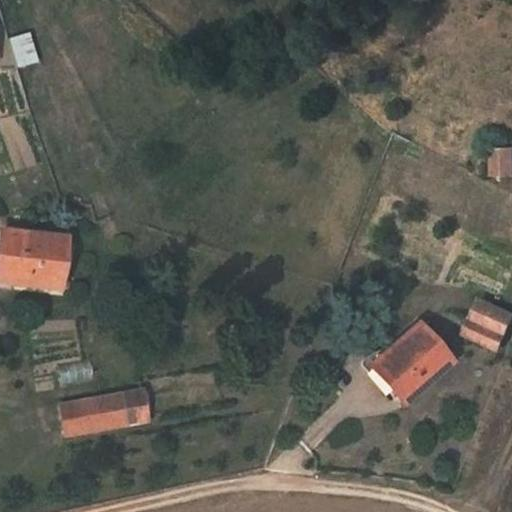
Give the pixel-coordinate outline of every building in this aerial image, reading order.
[(98,187),(103,215),(122,211),(114,182),(98,187)] [(103,215),(109,247),(130,244),(122,211),(103,215)] [(60,233),(0,225),(0,275),(53,286),(60,233)] [(466,335),(501,346),(511,312),(477,301),(466,335)] [(456,360),(417,320),(371,357),(410,401),(456,360)] [(149,388),(123,392),(129,425),(155,421),(149,388)] [(123,392),(61,400),(68,434),(129,425),(123,392)]
